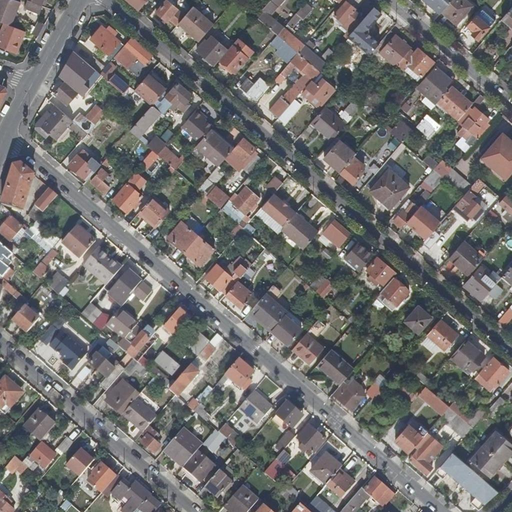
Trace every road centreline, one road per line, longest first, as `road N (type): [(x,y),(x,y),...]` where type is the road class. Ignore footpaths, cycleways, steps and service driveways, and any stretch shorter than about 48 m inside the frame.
road 1 (residential): [(439,511),(7,136)]
road 2 (residential): [(104,0),(511,350)]
road 3 (residential): [(191,511),(0,348)]
road 4 (residential): [(511,105),(388,0)]
